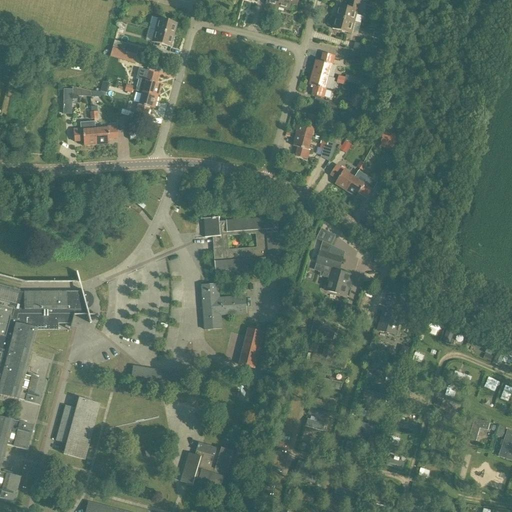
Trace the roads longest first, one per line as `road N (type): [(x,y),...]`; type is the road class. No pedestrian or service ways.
road 1 (unclassified): [(511,326),(321,203),(268,180)]
road 2 (residential): [(193,22),(299,48),(268,180)]
road 3 (track): [(399,511),(442,358),(460,354),(511,377)]
road 4 (track): [(332,464),(392,252)]
road 5 (track): [(408,480),(290,453),(309,386)]
road 6 (unclassified): [(154,164),(0,169)]
road 7 (residential): [(154,164),(193,22)]
